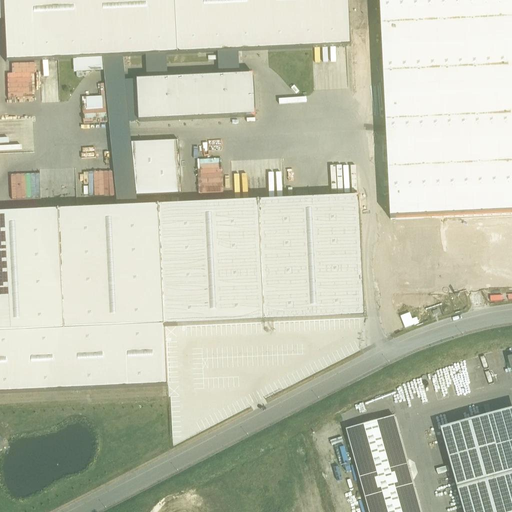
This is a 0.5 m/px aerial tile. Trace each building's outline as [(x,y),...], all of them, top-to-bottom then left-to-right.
[(3,0),(6,63),(351,47),(348,0),(3,0)] [(222,160),(197,162),(200,193),(224,191),(222,160)] [(40,174),(10,175),(11,197),(41,196),(40,174)] [(0,215),(0,394),(168,387),(166,326),(366,317),(360,198),(0,215)] [(511,511),(511,411),(441,431),(463,511),(511,511)] [(422,511),(397,417),(347,431),(368,511),(422,511)]
